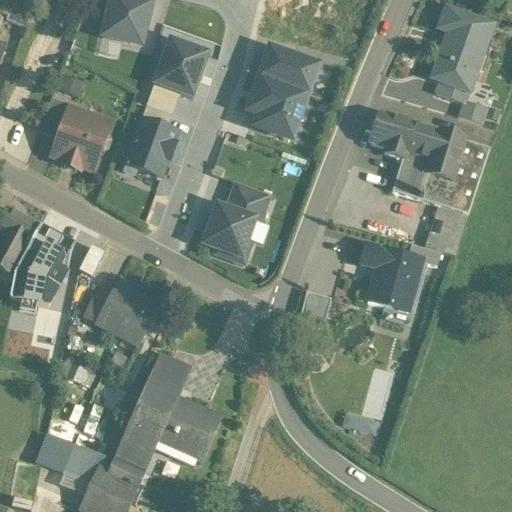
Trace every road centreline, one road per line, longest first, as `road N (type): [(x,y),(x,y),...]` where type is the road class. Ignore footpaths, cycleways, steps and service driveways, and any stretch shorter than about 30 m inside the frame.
road 1 (unclassified): [(275,335),(339,153),(405,0)]
road 2 (residential): [(164,261),(236,32),(235,0)]
road 3 (unclassified): [(385,511),(316,464),(279,417),(270,386),(275,335)]
road 4 (residential): [(0,168),(164,261)]
road 5 (residential): [(164,261),(259,313),(275,335)]
